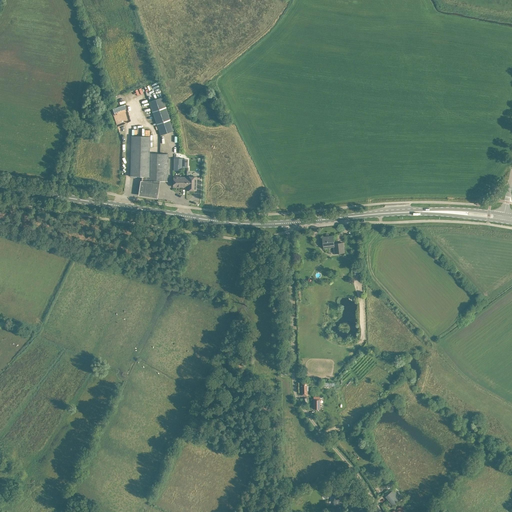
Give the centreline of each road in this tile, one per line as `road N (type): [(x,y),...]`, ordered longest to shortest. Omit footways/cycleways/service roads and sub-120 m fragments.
road 1 (unclassified): [(379,511),(296,397),(286,223)]
road 2 (secondary): [(286,223),(230,222),(0,187)]
road 3 (secondary): [(503,217),(429,211),(286,223)]
